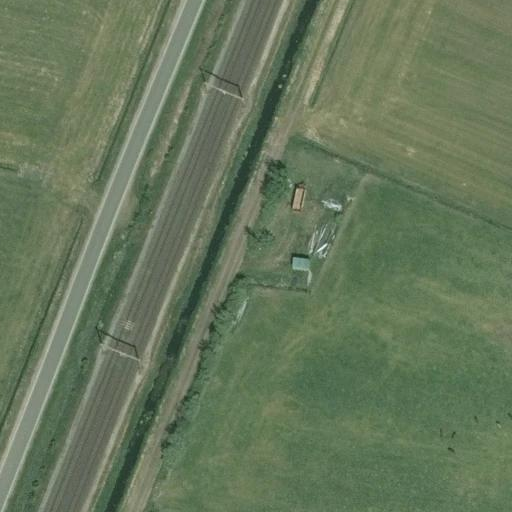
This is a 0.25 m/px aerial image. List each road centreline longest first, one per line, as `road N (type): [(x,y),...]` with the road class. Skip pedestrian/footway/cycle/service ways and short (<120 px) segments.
road 1 (track): [(136,511),(339,0)]
road 2 (unclassified): [(0,492),(195,0)]
